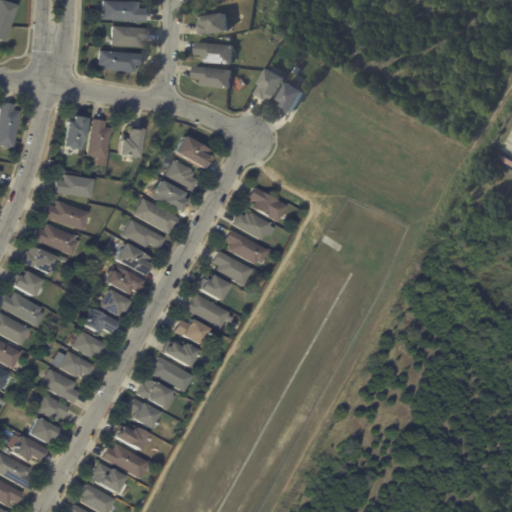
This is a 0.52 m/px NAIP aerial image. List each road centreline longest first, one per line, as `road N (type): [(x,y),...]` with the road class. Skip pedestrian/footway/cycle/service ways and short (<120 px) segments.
road 1 (residential): [(43,511),(253,139)]
road 2 (residential): [(253,139),(183,108),(0,77)]
road 3 (residential): [(47,83),(21,194),(0,239)]
